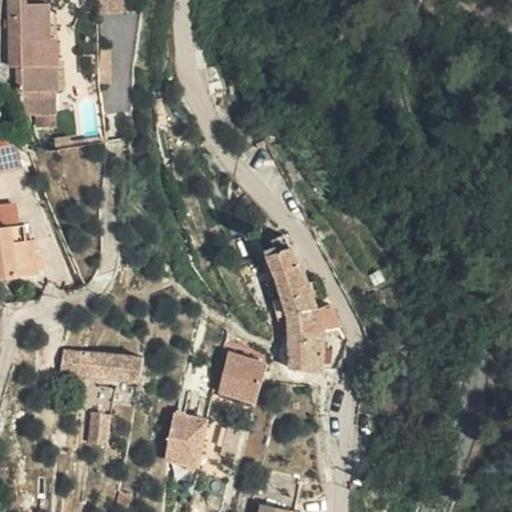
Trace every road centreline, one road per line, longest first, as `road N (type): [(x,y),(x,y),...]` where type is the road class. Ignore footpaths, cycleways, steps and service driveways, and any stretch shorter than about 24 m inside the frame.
road 1 (residential): [(341,511),(357,343),(297,224),(205,119),(179,33),(182,0)]
road 2 (unclassified): [(435,511),(471,401),(477,340),(467,278),(391,85),(411,0)]
road 3 (residential): [(0,385),(19,323),(89,297),(105,278),(118,112)]
